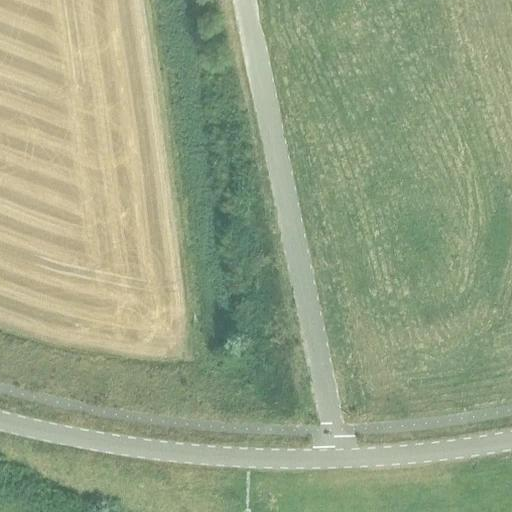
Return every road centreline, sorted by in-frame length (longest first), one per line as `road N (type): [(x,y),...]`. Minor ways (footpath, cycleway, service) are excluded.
road 1 (unclassified): [(335,459),(247,0)]
road 2 (tertiary): [(335,459),(235,458),(81,441),(0,422)]
road 3 (tertiary): [(511,441),(335,459)]
